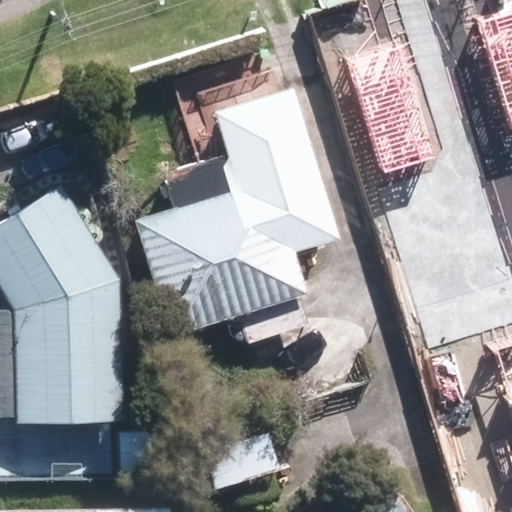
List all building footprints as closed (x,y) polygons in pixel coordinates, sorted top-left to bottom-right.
[(485,153),(464,86),(402,105),(423,172),(485,153)] [(280,167),(147,208),(182,320),(314,279),(280,167)] [(0,220),(0,256),(25,299),(29,408),(126,406),(124,270),(69,178),(0,220)] [(511,325),(456,344),(475,404),(511,391),(511,208),(497,213),(511,259),(511,325)] [(223,477),(284,459),(270,414),(210,433),(223,477)] [(500,476),(511,471),(511,431),(488,440),(500,476)] [(423,511),(405,484),(363,511),(423,511)]
